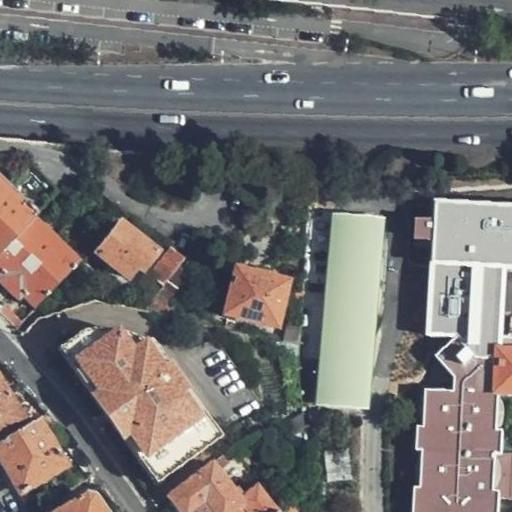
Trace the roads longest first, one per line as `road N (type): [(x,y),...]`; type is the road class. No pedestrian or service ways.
road 1 (trunk): [(0,112),(511,132)]
road 2 (trunk): [(410,94),(0,80)]
road 3 (residential): [(208,209),(176,220),(149,212),(71,165),(0,145)]
road 4 (residential): [(139,511),(0,339)]
